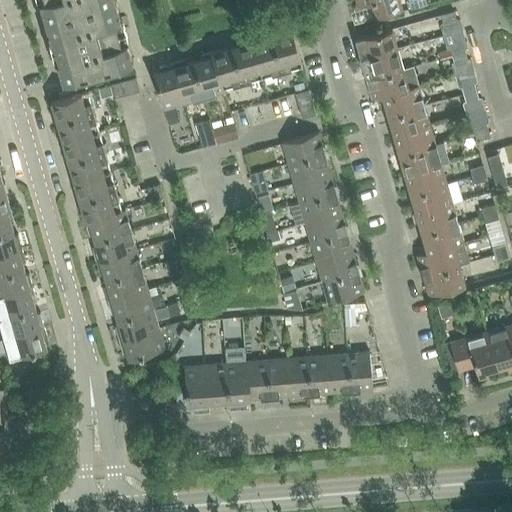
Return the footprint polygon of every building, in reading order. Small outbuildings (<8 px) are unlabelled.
[(39,0),(44,19),(109,0),(39,0)] [(125,16),(120,17),(115,0),(109,0),(44,19),(50,37),(45,39),(52,61),(56,60),(62,79),(132,59),(124,29),(128,27),(125,16)] [(403,10),(399,0),(355,0),(357,5),(368,2),(373,19),(403,10)] [(454,11),(440,15),(443,23),(456,20),(454,11)] [(392,28),(355,39),(361,59),(398,49),(392,28)] [(262,78),(281,72),(302,66),(292,29),(251,40),(262,78)] [(223,89),(224,89),(262,78),(251,40),(212,52),(223,89)] [(452,55),(465,51),(463,44),(450,48),(452,55)] [(447,48),(440,50),(442,58),(452,55),(450,48),(447,48)] [(403,68),(398,49),(361,59),(366,79),(403,68)] [(465,51),(452,55),(454,63),(467,59),(465,51)] [(199,59),(193,61),(204,98),(225,92),(224,89),(223,89),(212,52),(198,56),(199,59)] [(204,98),(193,61),(188,62),(187,59),(173,63),(184,104),(204,98)] [(184,104),(173,63),(159,67),(160,70),(153,72),(164,109),(184,104)] [(409,87),(403,68),(366,79),(372,99),(382,96),(382,95),(409,88),(409,87)] [(129,79),(133,92),(140,91),(136,77),(129,79)] [(123,81),(127,94),(133,92),(129,79),(123,81)] [(117,82),(121,96),(127,94),(123,81),(117,82)] [(121,96),(117,82),(111,84),(115,98),(121,96)] [(304,82),(294,85),(296,93),(306,90),(304,82)] [(463,94),(476,90),(474,83),(461,87),(463,94)] [(419,84),(409,87),(409,88),(382,95),(382,96),(387,115),(424,104),(419,84)] [(297,99),(310,95),(308,89),(306,90),(296,93),(295,93),(297,99)] [(476,90),(463,94),(465,102),(479,98),(476,90)] [(99,131),(88,91),(50,102),(62,142),(99,131)] [(298,105),(312,102),(310,95),(297,99),(298,105)] [(300,112),(314,108),(312,102),(298,105),(300,112)] [(387,115),(393,134),(430,124),(424,104),(387,115)] [(300,112),(300,113),(302,118),(315,114),(314,108),(300,112)] [(176,111),(165,114),(168,124),(179,121),(176,111)] [(217,143),(213,129),(210,120),(197,123),(203,146),(217,143)] [(474,134),(488,130),(486,122),(472,126),(474,134)] [(213,129),(217,143),(237,137),(233,123),(213,129)] [(436,144),(430,124),(393,134),(398,154),(436,144)] [(488,130),(474,134),(476,141),(490,137),(488,130)] [(110,171),(99,131),(62,142),(73,181),(110,171)] [(319,132),(282,142),(288,163),(325,152),(319,132)] [(398,154),(404,174),(441,163),(436,144),(398,154)] [(288,163),(293,183),(330,172),(325,152),(288,163)] [(410,193),(447,183),(441,163),(404,174),(410,193)] [(472,176),(485,172),(483,165),(470,168),(472,176)] [(504,169),(492,173),(497,188),(508,184),(504,169)] [(0,210),(10,207),(0,171),(0,210)] [(110,171),(73,181),(85,221),(122,211),(122,210),(110,171)] [(299,202),(336,192),(330,172),(293,183),(299,202)] [(485,172),(472,176),(474,183),(487,180),(485,172)] [(452,202),(447,183),(410,193),(415,213),(452,202)] [(153,185),(157,199),(163,197),(160,184),(153,185)] [(153,185),(147,187),(151,201),(157,199),(153,185)] [(336,192),(299,202),(304,222),(342,211),(336,192)] [(268,195),(257,198),(261,212),(273,209),(268,195)] [(452,202),(415,213),(421,232),(458,222),(452,202)] [(483,215),(496,211),(494,204),(481,208),(483,215)] [(0,232),(13,229),(11,223),(14,222),(10,207),(0,210),(0,232)] [(122,211),(85,221),(89,235),(92,234),(94,240),(131,229),(125,209),(122,210),(122,211)] [(310,242),(347,231),(342,211),(304,222),(310,242)] [(496,211),(483,215),(485,223),(499,219),(496,211)] [(426,252),(454,245),(464,242),(458,222),(421,232),(426,252)] [(0,253),(22,247),(18,234),(14,235),(13,229),(0,232),(0,253)] [(96,261),(137,249),(131,229),(94,240),(95,246),(92,247),(96,261)] [(316,261),(353,250),(347,231),(310,242),(316,261)] [(494,254),(508,250),(506,243),(492,247),(494,254)] [(426,252),(416,254),(422,275),(459,264),(454,245),(426,252)] [(0,274),(24,268),(22,262),(26,261),(22,247),(0,253),(0,274)] [(105,279),(142,269),(137,249),(96,261),(100,274),(103,273),(105,279)] [(321,281),(359,270),(353,250),(316,261),(321,281)] [(508,250),(494,254),(496,262),(510,258),(508,250)] [(282,254),(282,270),(312,269),(312,253),(282,254)] [(422,275),(428,295),(465,284),(459,264),(422,275)] [(0,296),(33,287),(29,273),(25,274),(24,268),(0,274),(0,296)] [(107,300),(148,288),(142,269),(105,279),(107,285),(103,286),(107,300)] [(321,281),(327,302),(364,291),(359,270),(321,281)] [(297,276),(286,279),(289,290),(300,287),(297,276)] [(33,287),(0,296),(0,317),(35,307),(33,301),(37,300),(33,287)] [(116,319),(153,308),(148,288),(107,300),(111,314),(115,313),(116,319)] [(297,289),(283,293),(287,308),(301,309),(303,309),(297,289)] [(0,328),(1,328),(4,338),(44,326),(40,312),(37,313),(35,307),(0,317),(0,328)] [(118,339),(159,328),(153,308),(116,319),(118,324),(114,325),(118,339)] [(511,318),(502,321),(504,325),(487,330),(497,367),(508,364),(509,368),(511,366),(511,318)] [(48,340),(44,326),(4,338),(9,358),(47,348),(45,341),(48,340)] [(184,327),(178,335),(184,340),(190,331),(184,327)] [(159,328),(118,339),(122,353),(126,352),(128,359),(165,348),(159,328)] [(487,370),(497,367),(487,330),(449,341),(457,369),(458,370),(475,365),(478,377),(488,374),(487,370)] [(449,341),(442,343),(450,371),(457,369),(449,341)] [(369,350),(348,352),(351,391),(372,389),(369,350)] [(327,354),(330,393),(351,391),(348,352),(327,354)] [(307,355),(310,394),(330,393),(327,354),(307,355)] [(310,394),(307,355),(287,357),(290,396),(310,394)] [(290,396),(287,357),(266,359),(270,397),(290,396)] [(270,397),(266,359),(246,360),(249,399),(270,397)] [(249,399),(246,360),(226,362),(229,401),(249,399)] [(229,401),(226,362),(205,364),(209,406),(223,405),(223,401),(229,401)] [(209,406),(205,364),(184,365),(187,404),(194,403),(194,407),(209,406)]
